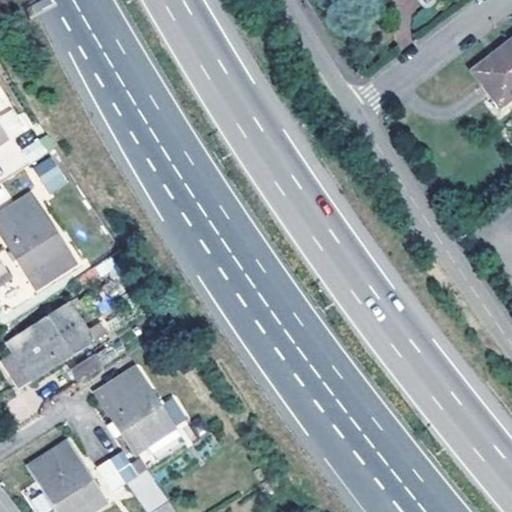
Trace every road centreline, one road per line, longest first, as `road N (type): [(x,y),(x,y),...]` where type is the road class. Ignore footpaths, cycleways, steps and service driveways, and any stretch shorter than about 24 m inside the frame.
road 1 (motorway): [(85,0),(216,218),(435,511)]
road 2 (motorway): [(511,481),(335,254),(172,0)]
road 3 (residential): [(511,350),(355,113)]
road 4 (residential): [(355,113),(494,0)]
road 5 (residential): [(355,113),(283,0)]
